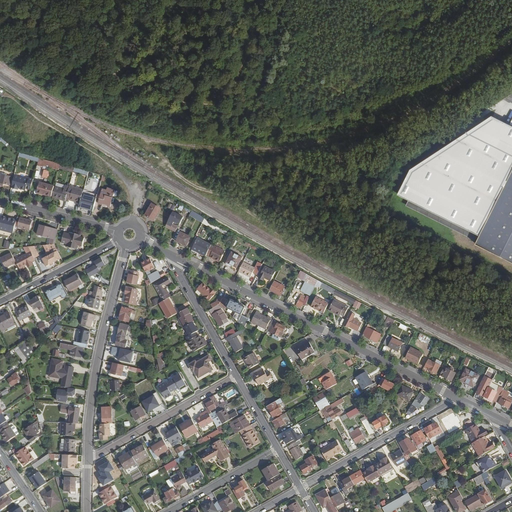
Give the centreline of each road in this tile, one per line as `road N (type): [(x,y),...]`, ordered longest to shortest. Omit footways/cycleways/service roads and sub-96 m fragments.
road 1 (residential): [(176,257),(453,396)]
road 2 (residential): [(87,460),(95,367),(125,246)]
road 3 (residential): [(453,396),(299,488)]
road 4 (residential): [(236,375),(87,460)]
road 5 (residential): [(0,302),(118,240)]
road 6 (residential): [(176,257),(236,375)]
road 7 (residential): [(169,511),(278,449)]
road 8 (residential): [(0,199),(117,231)]
